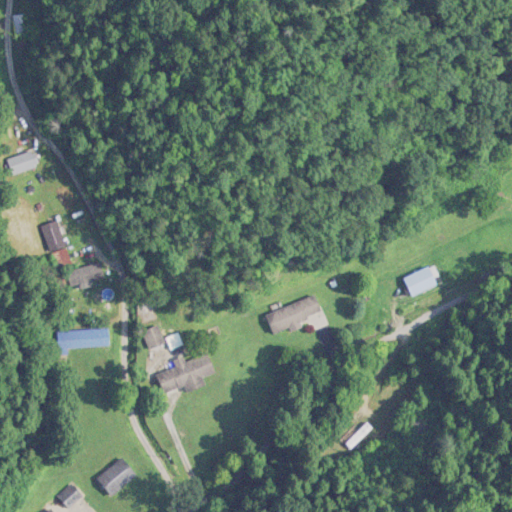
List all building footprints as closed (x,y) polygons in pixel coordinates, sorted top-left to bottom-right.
[(437,286),(429,268),(403,279),(411,298),(437,286)] [(72,306),(89,302),(86,288),(69,291),(72,306)] [(323,318),(315,297),(265,316),(273,337),(323,318)] [(142,333),(153,364),(161,362),(165,373),(155,377),(163,399),(204,385),(202,380),(215,375),(208,355),(186,364),(181,351),(184,350),(178,334),(163,340),(158,327),(142,333)] [(108,331),(65,331),(65,348),(108,348),(108,331)] [(96,479),(111,498),(137,477),(122,458),(96,479)]
